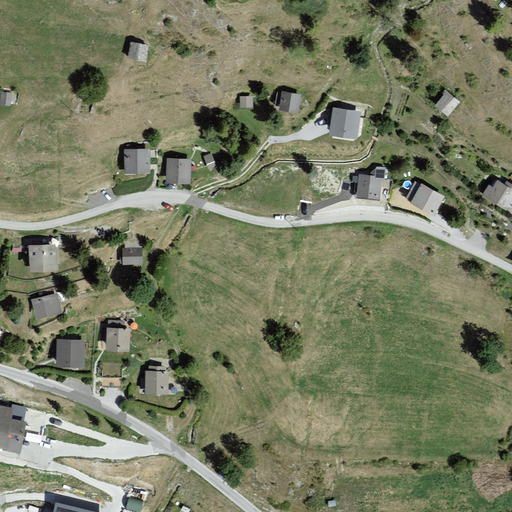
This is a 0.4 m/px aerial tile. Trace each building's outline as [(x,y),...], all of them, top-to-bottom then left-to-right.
[(146,61),(149,46),(131,42),(128,58),(146,61)] [(0,106),(10,107),(11,93),(0,91),(0,106)] [(435,105),(447,115),(459,101),(447,91),(435,105)] [(282,92),(279,109),(298,112),(301,94),(282,92)] [(239,106),(252,106),(252,95),(239,95),(239,106)] [(333,108),(330,134),(358,138),(361,112),(333,108)] [(125,174),(150,173),(149,149),(124,150),(125,174)] [(212,152),(203,155),(209,169),(217,166),(212,152)] [(167,159),(167,182),(191,182),(191,159),(167,159)] [(358,196),(378,197),(380,177),(360,176),(358,196)] [(482,196),(507,210),(510,205),(511,206),(511,187),(497,180),(493,187),(488,184),(482,196)] [(436,214),(445,196),(418,183),(409,200),(436,214)] [(32,271),(59,271),(59,243),(31,244),(32,271)] [(122,266),(141,267),(141,246),(122,246),(122,266)] [(35,319),(62,312),(57,293),(31,300),(35,319)] [(106,350),(129,351),(130,328),(125,328),(125,321),(109,320),(108,327),(107,327),(106,350)] [(58,366),(83,366),(83,340),(58,340),(58,366)] [(145,394),(168,395),(169,371),(166,371),(166,366),(150,365),(150,370),(146,370),(145,394)] [(121,376),(101,376),(101,387),(122,387),(121,376)] [(14,404),(0,401),(0,445),(6,447),(6,449),(20,451),(26,420),(28,411),(14,408),(14,404)] [(96,511),(55,503),(53,511),(96,511)]
